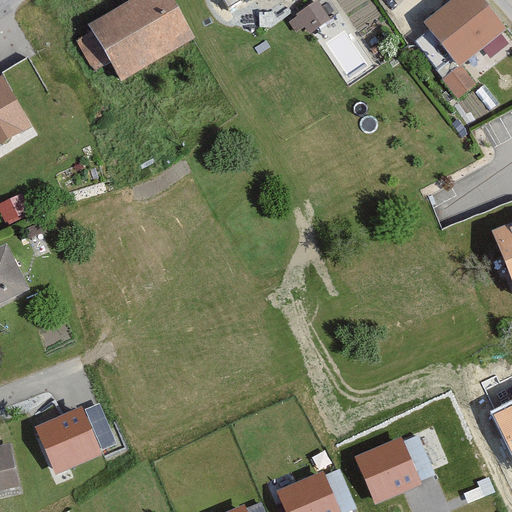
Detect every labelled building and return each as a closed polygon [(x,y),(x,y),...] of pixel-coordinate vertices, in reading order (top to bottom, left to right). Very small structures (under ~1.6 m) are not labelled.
[(166,0),(123,0),(77,27),(111,85),(190,39),(166,0)] [(215,0),(227,18),(256,0),(215,0)] [(300,33),(329,15),(319,0),(312,0),(288,15),(300,33)] [(476,0),(449,0),(417,30),(455,70),(439,84),(460,106),(480,87),(463,69),(505,30),(476,0)] [(4,81),(0,83),(0,149),(32,130),(4,81)] [(0,203),(3,217),(23,212),(19,196),(0,200),(0,203)] [(511,223),(481,235),(507,304),(511,301),(511,223)] [(4,243),(0,245),(0,305),(28,290),(4,243)] [(511,401),(491,412),(511,456),(511,401)] [(101,405),(37,430),(55,476),(103,457),(100,450),(117,444),(101,405)] [(371,445),(351,453),(374,505),(436,478),(419,438),(376,456),(371,445)] [(8,442),(0,443),(0,489),(18,486),(8,442)] [(292,477),(272,485),(283,511),(353,511),(357,510),(340,470),(297,488),(292,477)]
